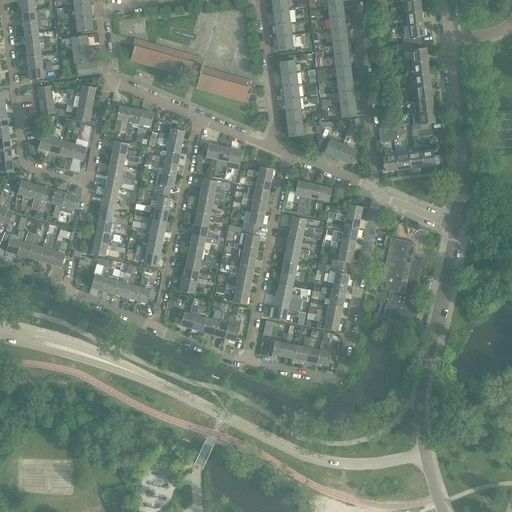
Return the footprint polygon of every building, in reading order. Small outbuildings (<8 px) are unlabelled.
[(23,0),(20,0),(21,12),(35,10),(33,0),(23,0)] [(274,0),(272,0),(273,13),(288,11),(286,0),(274,0)] [(419,0),(414,0),(405,1),(406,14),(421,12),(419,0)] [(327,7),(329,19),(344,17),(342,5),(327,7)] [(90,6),(74,7),(75,20),(91,18),(90,6)] [(21,12),(23,23),(47,21),(46,16),(36,18),(35,10),(21,12)] [(288,11),(273,13),(275,25),(290,23),(288,11)] [(184,12),(178,34),(190,37),(196,15),(184,12)] [(421,12),(406,14),(408,26),(422,24),(421,12)] [(196,15),(190,37),(200,40),(206,18),(196,15)] [(345,29),(344,17),(329,19),(331,31),(345,29)] [(91,18),(75,20),(77,32),(93,31),(91,18)] [(206,18),(200,40),(209,43),(216,21),(206,18)] [(23,23),(24,35),(38,33),(37,26),(47,25),(47,21),(23,23)] [(216,21),(209,43),(219,45),(225,23),(216,21)] [(225,23),(219,45),(229,48),(235,26),(225,23)] [(275,25),(276,38),(291,36),(290,23),(275,25)] [(403,39),(404,45),(420,43),(419,38),(424,37),(422,24),(408,26),(409,38),(403,39)] [(235,26),(229,48),(241,51),(247,29),(235,26)] [(347,42),(345,29),(331,31),(332,44),(347,42)] [(38,33),(24,35),(26,46),(50,43),(49,39),(43,39),(43,40),(39,40),(38,33)] [(71,38),(72,51),(88,49),(86,36),(71,38)] [(291,36),(276,38),(278,51),(293,49),(291,36)] [(130,40),(124,61),(136,65),(142,43),(130,40)] [(349,54),(347,42),(332,44),(334,56),(349,54)] [(26,46),(27,57),(41,56),(40,49),(44,48),(44,49),(50,48),(50,43),(26,46)] [(142,43),(136,65),(145,67),(152,46),(142,43)] [(421,49),(420,43),(404,45),(405,51),(411,51),(412,63),(427,61),(425,48),(421,49)] [(152,46),(145,67),(155,70),(161,48),(152,46)] [(161,48),(155,70),(165,73),(171,51),(161,48)] [(88,49),(72,51),(74,64),(90,62),(88,49)] [(171,51),(165,73),(175,76),(181,54),(171,51)] [(181,54),(175,76),(186,79),(193,57),(181,54)] [(334,56),(335,68),(350,66),(349,54),(334,56)] [(41,56),(27,57),(28,69),(42,67),(41,56)] [(279,63),(281,75),(296,73),(294,61),(279,63)] [(412,63),(414,75),(429,73),(427,61),(412,63)] [(76,65),(78,76),(97,74),(96,63),(76,65)] [(335,68),(337,81),(352,79),(350,66),(335,68)] [(42,67),(28,69),(30,80),(43,79),(42,67)] [(199,77),(195,91),(204,94),(210,72),(200,69),(198,76),(199,77)] [(325,69),(318,70),(320,82),(327,80),(325,69)] [(210,72),(204,94),(213,96),(219,74),(210,72)] [(296,73),(281,75),(282,88),(297,86),(296,73)] [(414,75),(415,88),(430,86),(429,73),(414,75)] [(219,74),(213,96),(222,98),(228,76),(219,74)] [(228,76),(222,98),(230,101),(236,79),(228,76)] [(236,79),(230,101),(239,103),(245,81),(236,79)] [(352,79),(337,81),(338,93),(353,91),(352,79)] [(245,81),(239,103),(248,106),(254,84),(245,81)] [(75,96),(93,100),(95,88),(82,85),(81,93),(68,90),(67,95),(75,96)] [(38,88),(39,95),(52,93),(51,86),(38,88)] [(282,88),(284,100),(299,98),(297,86),(282,88)] [(430,86),(415,88),(417,100),(432,99),(430,86)] [(338,93),(340,106),(355,104),(353,91),(338,93)] [(52,93),(39,95),(40,102),(53,100),(52,93)] [(93,100),(75,96),(73,107),(91,111),(93,100)] [(299,98),(284,100),(285,113),(300,111),(299,98)] [(417,100),(418,112),(433,111),(432,99),(417,100)] [(40,102),(41,108),(54,107),(53,100),(40,102)] [(355,104),(340,106),(341,118),(356,116),(355,104)] [(91,111),(73,107),(62,105),(61,111),(76,114),(75,120),(89,122),(91,111)] [(54,107),(41,108),(42,115),(54,114),(54,107)] [(121,131),(126,133),(131,109),(119,107),(116,120),(123,121),(121,131)] [(131,109),(126,133),(126,135),(130,136),(133,123),(139,125),(142,111),(131,109)] [(142,111),(139,125),(139,129),(143,129),(143,125),(151,127),(153,113),(142,111)] [(285,113),(287,125),(302,123),(300,111),(285,113)] [(433,111),(418,112),(420,125),(412,126),(412,131),(430,129),(430,124),(435,123),(433,111)] [(302,123),(287,125),(288,138),(303,136),(302,123)] [(0,127),(0,138),(9,138),(7,126),(0,127)] [(38,148),(50,152),(56,129),(56,128),(51,127),(48,137),(42,135),(38,148)] [(379,130),(380,136),(396,134),(395,128),(379,130)] [(50,152),(61,155),(64,142),(58,140),(60,130),(56,129),(50,152)] [(164,140),(182,143),(184,132),(171,129),(170,135),(166,134),(164,140)] [(431,136),(430,129),(412,131),(413,138),(414,138),(419,137),(431,136)] [(396,134),(380,136),(381,142),(397,140),(396,134)] [(408,154),(410,169),(423,167),(421,152),(419,137),(414,138),(416,153),(408,154)] [(9,138),(0,138),(0,150),(10,149),(9,138)] [(167,146),(166,152),(180,154),(182,143),(164,140),(159,139),(158,144),(167,146)] [(324,153),(337,159),(343,145),(330,140),(324,153)] [(112,153),(125,155),(135,157),(136,152),(126,150),(128,144),(114,141),(112,153)] [(64,142),(61,155),(71,158),(75,145),(64,142)] [(211,169),(215,170),(220,147),(208,144),(205,158),(212,159),(211,169)] [(75,145),(71,158),(83,161),(86,148),(75,145)] [(343,145),(337,159),(350,164),(356,151),(343,145)] [(220,147),(215,170),(221,171),(222,167),(227,168),(231,149),(220,147)] [(0,150),(0,161),(12,160),(10,149),(0,150)] [(231,149),(227,168),(239,170),(242,151),(231,149)] [(421,152),(423,167),(435,166),(433,151),(421,152)] [(156,156),(155,161),(177,166),(180,154),(166,152),(165,158),(156,156)] [(110,164),(123,167),(125,155),(112,153),(110,164)] [(396,155),(398,170),(410,169),(408,154),(396,155)] [(398,170),(396,155),(383,157),(385,172),(398,170)] [(0,161),(0,173),(13,172),(12,160),(0,161)] [(162,174),(175,177),(177,166),(155,161),(153,166),(163,168),(162,174)] [(107,175),(125,179),(126,173),(122,172),(123,167),(110,164),(107,175)] [(248,177),(271,181),(273,170),(260,167),(259,173),(248,170),(247,177),(248,177)] [(155,184),(154,190),(169,193),(170,188),(173,188),(175,177),(162,174),(160,185),(155,184)] [(105,186),(119,189),(120,183),(130,185),(132,180),(125,179),(107,175),(105,186)] [(255,190),(268,193),(271,181),(248,177),(247,180),(257,182),(255,190)] [(201,191),(224,195),(225,190),(215,188),(217,182),(203,179),(201,191)] [(29,197),(33,184),(21,181),(17,194),(23,196),(22,200),(23,200),(21,206),(26,207),(29,197)] [(299,206),(304,207),(309,184),(297,182),(293,202),(299,203),(299,206)] [(31,209),(37,211),(44,187),(33,184),(29,197),(34,199),(31,209)] [(317,200),(320,186),(309,184),(304,207),(303,211),(306,211),(307,208),(309,208),(311,199),(317,200)] [(116,201),(120,201),(126,203),(127,198),(117,196),(119,189),(105,186),(103,198),(116,201)] [(320,186),(317,200),(329,202),(331,189),(320,186)] [(44,187),(37,211),(42,212),(45,202),(51,204),(55,191),(44,187)] [(150,204),(151,208),(168,211),(171,199),(168,199),(169,193),(154,190),(151,202),(150,204)] [(244,193),(243,199),(266,204),(268,193),(255,190),(254,195),(244,193)] [(65,194),(55,191),(51,204),(56,205),(53,215),(59,217),(62,207),(65,194)] [(201,191),(199,202),(212,205),(213,198),(223,200),(224,195),(201,191)] [(65,194),(62,207),(73,210),(77,197),(65,194)] [(1,196),(0,197),(0,221),(2,222),(8,224),(13,212),(2,208),(6,198),(1,196)] [(116,201),(103,198),(101,209),(114,212),(116,201)] [(252,206),(251,212),(264,215),(266,204),(243,199),(242,204),(252,206)] [(196,213),(219,218),(220,213),(211,211),(212,205),(199,202),(196,213)] [(337,214),(360,219),(362,207),(349,205),(347,212),(338,210),(337,214)] [(154,213),(153,219),(166,222),(168,211),(151,208),(146,206),(144,212),(154,213)] [(98,220),(117,224),(122,225),(123,219),(113,217),(114,212),(101,209),(98,220)] [(242,228),(261,232),(264,215),(251,212),(248,223),(244,222),(242,228)] [(194,224),(207,227),(209,221),(218,223),(219,218),(196,213),(194,224)] [(360,219),(337,214),(336,214),(335,220),(345,222),(344,227),(357,230),(360,219)] [(13,215),(12,219),(20,221),(18,229),(25,231),(28,219),(13,215)] [(290,229),(314,233),(315,229),(309,227),(304,227),(306,220),(292,217),(290,229)] [(141,229),(147,230),(164,233),(166,222),(153,219),(152,225),(142,223),(141,229)] [(98,220),(96,231),(110,234),(111,228),(116,229),(117,224),(98,220)] [(192,236),(215,240),(216,235),(211,234),(211,233),(206,232),(207,227),(194,224),(192,236)] [(332,237),(355,241),(357,230),(344,227),(343,233),(333,231),(332,237)] [(239,245),(257,249),(261,232),(242,228),(241,234),(239,245)] [(288,240),(301,242),(302,237),(313,239),(314,233),(290,229),(288,240)] [(59,237),(69,239),(70,233),(61,230),(59,237)] [(150,234),(148,242),(162,244),(164,233),(147,230),(146,234),(150,234)] [(94,242),(111,246),(117,247),(118,243),(112,242),(114,235),(110,234),(96,231),(94,242)] [(6,252),(17,255),(21,242),(22,237),(5,233),(0,243),(0,245),(7,247),(6,252)] [(25,243),(21,242),(17,255),(28,258),(34,235),(35,235),(28,233),(25,243)] [(28,258),(39,261),(43,248),(36,246),(39,237),(34,235),(28,258)] [(215,240),(192,236),(190,247),(203,250),(204,242),(214,244),(215,240)] [(336,249),(340,250),(353,252),(355,241),(332,237),(331,241),(338,243),(336,249)] [(417,258),(412,257),(415,243),(391,239),(380,289),(390,291),(388,304),(386,304),(383,318),(412,324),(415,310),(411,309),(412,304),(414,305),(417,289),(416,289),(420,266),(421,266),(423,259),(417,258)] [(39,261),(50,264),(54,251),(56,242),(52,240),(50,246),(44,244),(43,248),(39,261)] [(285,251),(309,256),(310,251),(300,249),(301,242),(288,240),(285,251)] [(111,246),(94,242),(92,254),(105,257),(106,249),(111,250),(111,246)] [(146,253),(160,256),(162,244),(148,242),(146,253)] [(257,249),(239,245),(234,244),(234,248),(240,249),(239,256),(242,257),(255,260),(257,249)] [(190,247),(187,258),(201,261),(203,250),(190,247)] [(331,266),(347,269),(348,264),(351,264),(353,252),(340,250),(338,261),(333,260),(331,266)] [(54,251),(50,264),(61,268),(65,255),(54,251)] [(285,251),(283,262),(297,265),(298,257),(308,259),(309,256),(285,251)] [(160,256),(146,253),(143,252),(142,252),(141,258),(145,258),(144,265),(157,267),(160,256)] [(230,267),(235,268),(253,271),(255,260),(242,257),(241,263),(231,261),(230,267)] [(185,269),(198,272),(200,265),(210,267),(210,263),(201,261),(187,258),(185,269)] [(281,274),(304,278),(305,274),(295,272),(297,265),(283,262),(281,274)] [(328,283),(333,284),(346,286),(349,275),(346,274),(347,269),(331,266),(330,272),(328,283)] [(91,288),(102,291),(108,268),(104,267),(101,277),(95,275),(91,288)] [(102,291),(113,294),(118,277),(113,276),(114,270),(108,268),(102,291)] [(237,280),(251,283),(253,271),(235,268),(234,273),(238,273),(237,280)] [(198,272),(185,269),(183,281),(200,284),(206,285),(207,280),(197,278),(198,272)] [(118,277),(113,294),(125,298),(131,275),(131,274),(126,273),(124,279),(118,277)] [(279,285),(292,288),(294,280),(303,282),(304,278),(281,274),(279,285)] [(125,298),(135,301),(139,288),(133,286),(136,276),(131,275),(125,298)] [(139,288),(135,301),(147,304),(150,291),(145,289),(147,279),(142,278),(139,288)] [(237,280),(235,291),(248,293),(251,283),(237,280)] [(200,284),(183,281),(180,292),(194,295),(195,288),(199,289),(200,284)] [(322,287),(321,293),(344,298),(346,286),(333,284),(332,289),(322,287)] [(279,285),(276,296),(300,301),(300,296),(291,294),(292,288),(279,285)] [(248,293),(235,291),(225,289),(225,293),(230,294),(230,302),(246,305),(248,293)] [(330,300),(328,306),(342,309),(344,298),(321,293),(320,298),(330,300)] [(274,307),(288,310),(289,303),(299,305),(300,301),(276,296),(274,307)] [(190,315),(184,313),(180,326),(191,329),(198,306),(200,301),(194,299),(190,315)] [(198,306),(191,329),(202,332),(206,319),(207,316),(200,314),(202,307),(198,306)] [(316,315),(339,320),(342,309),(328,306),(327,312),(317,310),(316,315)] [(288,310),(274,307),(272,319),(285,321),(287,315),(298,317),(299,312),(288,310)] [(202,332),(213,335),(220,312),(215,311),(212,321),(206,319),(202,332)] [(213,335),(224,338),(228,325),(222,324),(223,320),(225,314),(220,312),(213,335)] [(339,320),(316,315),(315,321),(325,323),(324,329),(337,331),(339,320)] [(236,317),(231,316),(228,326),(228,325),(224,338),(236,342),(240,329),(241,323),(235,321),(236,317)] [(294,360),(306,362),(310,338),(305,337),(303,347),(297,346),(294,360)] [(310,338),(306,362),(317,364),(320,351),(314,350),(316,339),(310,338)] [(322,340),(320,351),(317,364),(328,366),(331,353),(325,352),(326,345),(325,345),(326,341),(322,340)] [(272,355),(283,357),(286,344),(274,342),(272,355)] [(286,344),(283,357),(294,360),(297,346),(286,344)]
